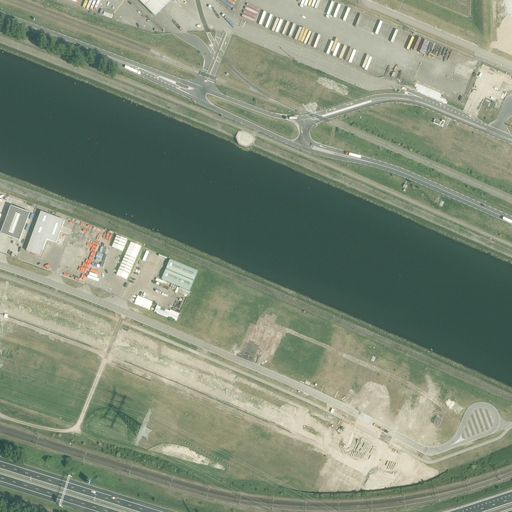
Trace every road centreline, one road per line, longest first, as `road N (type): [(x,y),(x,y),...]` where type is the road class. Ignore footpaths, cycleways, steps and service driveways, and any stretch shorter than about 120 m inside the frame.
road 1 (unclassified): [(449,446),(426,451),(203,344),(0,265)]
road 2 (unclassified): [(90,49),(301,147)]
road 3 (unclassified): [(303,117),(273,115),(90,49)]
road 4 (motorway): [(147,511),(0,465)]
road 5 (unclassified): [(511,220),(370,162)]
road 6 (unclassified): [(511,140),(423,103),(386,98)]
